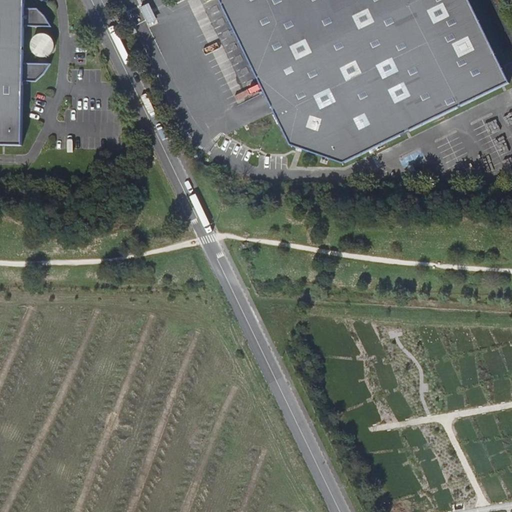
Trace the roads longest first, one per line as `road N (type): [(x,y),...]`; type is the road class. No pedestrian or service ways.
road 1 (unclassified): [(89,0),(338,511)]
road 2 (unknown): [(156,0),(243,158),(267,174),(374,167),(456,126),(488,178)]
